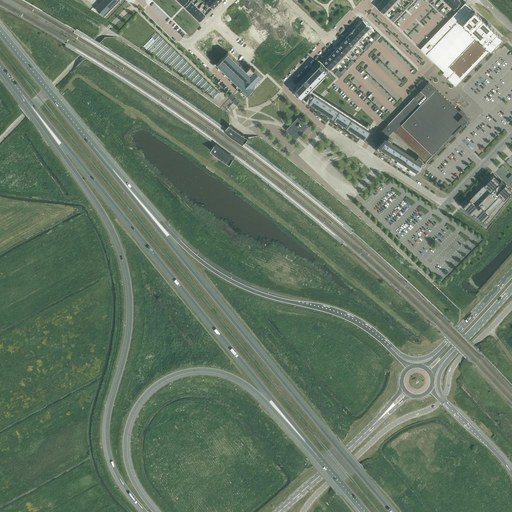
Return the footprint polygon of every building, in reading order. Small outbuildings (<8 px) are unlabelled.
[(102,0),(95,7),(95,8),(103,16),(104,16),(119,0),(102,0)] [(216,4),(211,0),(208,0),(206,2),(212,8),(216,4)] [(382,0),(380,2),(389,11),(393,7),(386,0),(382,0)] [(458,0),(455,0),(450,6),(454,9),(461,2),(458,0)] [(189,10),(195,4),(191,1),(185,7),(189,10)] [(380,2),(376,6),(385,15),(389,11),(380,2)] [(465,2),(420,49),(449,76),(447,78),(455,86),(491,49),(489,47),(463,22),(467,18),(470,15),(474,11),(465,2)] [(198,8),(195,4),(189,10),(192,14),(198,8)] [(192,14),(196,18),(202,12),(198,8),(192,14)] [(467,18),(463,22),(489,47),(491,49),(494,45),(498,41),(499,41),(501,38),(502,37),(490,26),(474,11),(470,15),(467,18)] [(206,15),(202,12),(196,18),(200,21),(206,15)] [(363,20),(358,24),(367,32),(367,33),(372,29),(363,20)] [(354,28),(354,29),(362,37),(367,32),(358,24),(354,29),(354,28)] [(354,29),(350,33),(358,41),(360,39),(362,37),(354,29)] [(350,33),(346,37),(355,46),(359,42),(358,41),(350,33)] [(346,38),(342,42),(351,51),(355,47),(355,46),(346,37),(346,38)] [(342,42),(338,47),(347,55),(351,51),(342,42)] [(338,47),(334,50),(343,59),(347,55),(338,47)] [(334,50),(330,54),(339,63),(342,61),(343,59),(334,50)] [(217,64),(216,65),(219,67),(220,68),(225,73),(226,74),(231,79),(232,80),(237,85),(238,86),(241,88),(240,88),(241,89),(246,94),(247,95),(249,92),(252,89),(255,87),(254,86),(263,77),(255,69),(254,70),(250,66),(246,70),(228,52),(223,58),(217,64)] [(330,54),(327,58),(334,65),(336,67),(339,63),(330,54)] [(327,58),(323,62),(330,69),(334,65),(327,58)] [(320,64),(294,91),(302,98),(305,100),(311,93),(309,91),(328,71),(320,64)] [(372,139),(378,145),(393,130),(426,161),(467,119),(428,81),(372,139)] [(211,94),(214,96),(218,91),(211,86),(208,91),(211,93),(211,94)] [(239,102),(232,95),(231,93),(229,96),(233,100),(232,101),(237,105),(239,102)] [(311,93),(305,100),(308,103),(309,101),(333,118),(334,118),(365,139),(371,130),(314,93),(313,94),(311,93)] [(298,119),(290,128),(297,135),(305,126),(298,119)] [(224,133),(232,139),(234,136),(226,130),(224,133)] [(378,145),(376,148),(414,173),(417,169),(418,170),(423,163),(423,164),(426,161),(393,130),(378,145)] [(492,175),(463,205),(472,214),(474,212),(483,220),(485,218),(489,222),(510,196),(508,194),(511,189),(505,183),(505,184),(501,180),(499,181),(492,175)]
